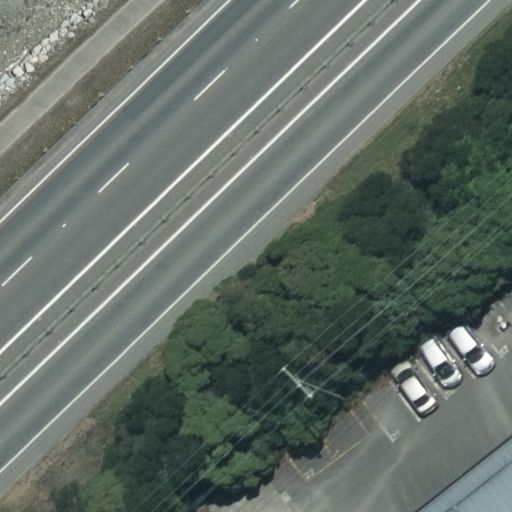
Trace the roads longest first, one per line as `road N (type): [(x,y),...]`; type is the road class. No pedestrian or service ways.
road 1 (trunk): [(453,0),(0,422)]
road 2 (trunk): [(0,278),(295,0)]
